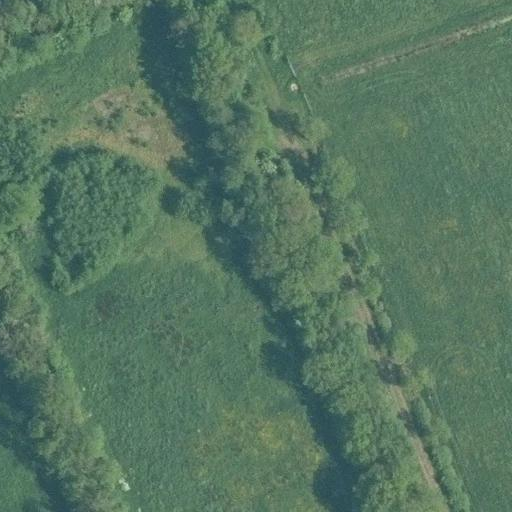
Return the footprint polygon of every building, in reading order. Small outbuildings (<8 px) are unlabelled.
[(0,153),(15,148),(9,131),(0,134),(0,153)] [(0,156),(0,183),(24,174),(16,151),(0,156)] [(102,204),(134,193),(122,160),(90,172),(102,204)] [(0,206),(27,197),(21,180),(0,187),(0,206)] [(63,281),(93,267),(80,238),(90,234),(82,218),(42,237),(63,281)]
